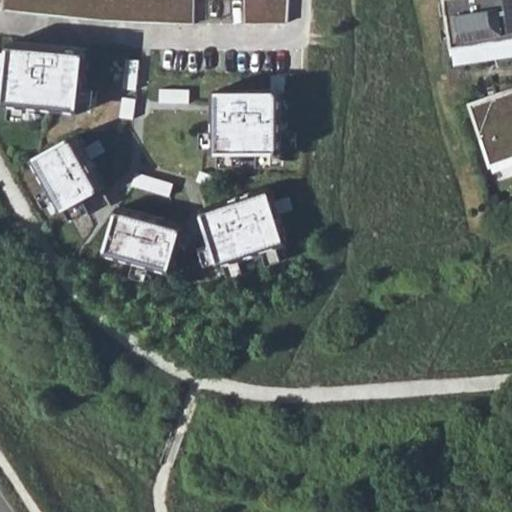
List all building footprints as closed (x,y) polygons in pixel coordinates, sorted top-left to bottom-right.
[(194,24),(194,0),(6,0),(5,10),(62,17),(120,21),(194,24)] [(289,0),(245,0),(245,22),(288,22),(289,0)] [(511,0),(448,0),(459,64),(511,55),(511,0)] [(11,67),(7,104),(83,112),(90,48),(62,45),(14,40),(12,54),(11,67)] [(511,88),(485,98),(469,104),(491,168),(511,160),(511,88)] [(288,90),(286,90),(273,90),(216,90),(217,112),(217,152),(288,152),(288,90)] [(86,147),(79,134),(35,159),(65,211),(90,197),(109,187),(93,159),(86,147)] [(271,186),(203,208),(209,225),(215,243),(219,255),(223,266),(290,244),(280,214),(275,201),(271,186)] [(186,224),(121,206),(107,255),(172,273),(181,242),(186,224)]
